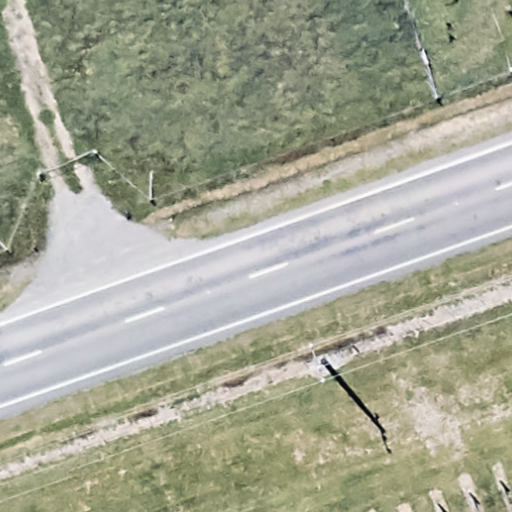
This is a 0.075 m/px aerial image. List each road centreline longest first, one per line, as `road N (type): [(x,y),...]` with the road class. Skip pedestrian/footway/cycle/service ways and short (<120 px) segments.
road 1 (primary): [(0,335),(511,153)]
road 2 (track): [(511,409),(217,511)]
